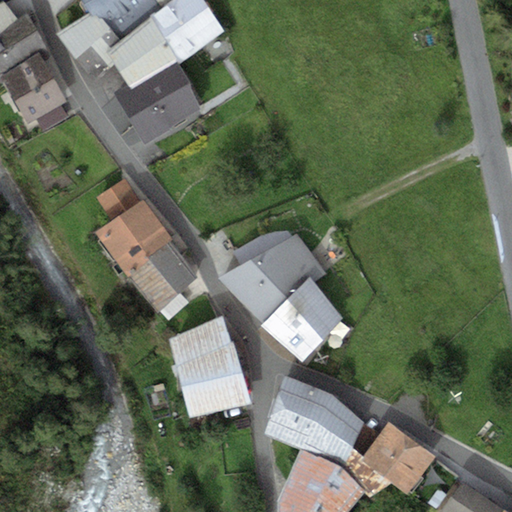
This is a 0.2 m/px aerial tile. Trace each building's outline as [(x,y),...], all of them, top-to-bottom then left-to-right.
[(86,0),(95,11),(118,36),(167,0),(86,0)] [(175,0),(153,17),(177,59),(219,29),(201,0),(175,0)] [(0,4),(0,34),(15,23),(3,3),(0,4)] [(95,11),(63,34),(80,55),(95,76),(120,55),(118,52),(123,41),(118,36),(95,11)] [(24,16),(15,23),(0,34),(0,76),(2,78),(6,76),(38,56),(40,58),(42,57),(44,55),(44,53),(43,51),(24,16)] [(174,62),(177,59),(153,17),(123,41),(118,52),(120,55),(137,81),(174,62)] [(6,76),(29,117),(62,98),(40,58),(38,56),(6,76)] [(174,62),(137,81),(119,92),(147,137),(199,106),(188,86),(174,62)] [(140,205),(124,180),(101,196),(114,216),(96,231),(102,240),(106,237),(117,252),(118,254),(133,274),(169,242),(141,204),(140,205)] [(277,231),(265,235),(273,250),(295,238),(289,230),(277,231)] [(225,277),(269,320),(310,277),(312,279),(320,272),(295,238),(273,250),(265,235),(236,251),(245,265),(225,277)] [(133,274),(161,308),(195,275),(186,266),(178,257),(169,242),(133,274)] [(295,354),(301,358),(338,315),(312,279),(310,277),(269,320),(267,321),(270,325),(273,331),(276,335),(278,333),(297,352),(295,354)] [(182,356),(195,408),(244,398),(235,369),(248,367),(241,342),(226,346),(218,319),(177,338),(185,356),(182,356)] [(313,387),(287,377),(269,431),(308,448),(342,466),(357,432),(357,431),(360,423),(341,409),(340,409),(326,401),(329,395),(313,387)] [(393,477),(404,486),(415,470),(419,473),(432,454),(390,425),(375,445),(357,432),(342,466),(361,484),(369,491),(393,477)] [(342,466),(308,448),(299,465),(298,471),(284,498),(283,511),(344,511),(341,509),(361,484),(342,466)] [(504,511),(463,484),(445,509),(450,511),(504,511)]
